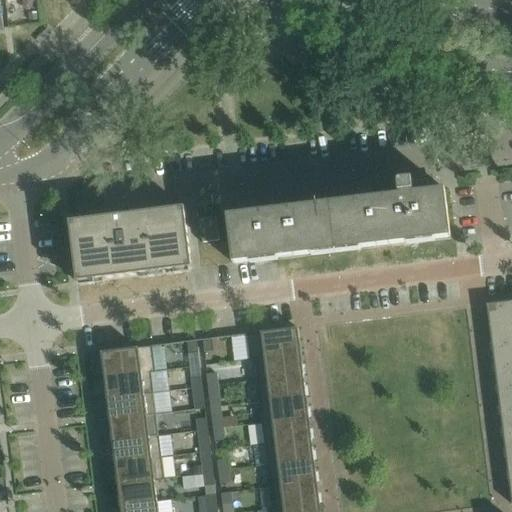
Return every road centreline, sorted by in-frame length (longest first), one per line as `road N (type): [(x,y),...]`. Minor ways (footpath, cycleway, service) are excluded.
road 1 (residential): [(511,263),(35,323)]
road 2 (residential): [(108,197),(511,148)]
road 3 (residential): [(14,171),(47,167),(204,0)]
road 4 (tertiary): [(290,0),(511,83)]
road 5 (residential): [(147,0),(0,145)]
road 6 (residential): [(57,511),(35,323)]
road 7 (residential): [(35,323),(14,171)]
